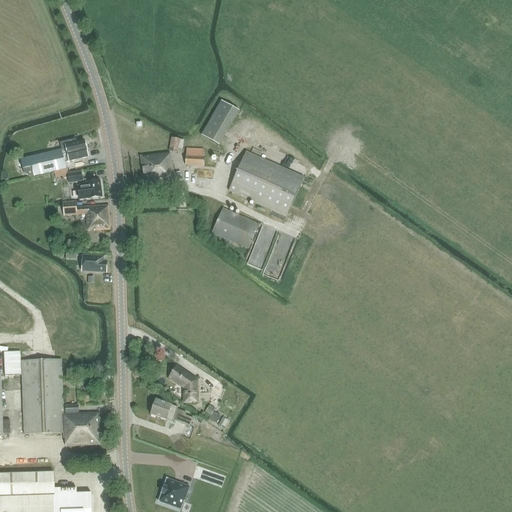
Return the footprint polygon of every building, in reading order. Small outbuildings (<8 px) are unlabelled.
[(201,136),(219,146),(240,111),(221,101),(201,136)] [(184,141),(172,138),(169,152),(178,154),(178,149),(182,150),(184,141)] [(21,160),(21,161),(16,160),(19,169),(23,169),(24,173),(30,178),(34,177),(61,171),(62,174),(67,173),(65,163),(80,160),(89,158),(88,153),(85,140),(76,142),(76,139),(60,143),(62,150),(21,160)] [(187,149),(186,166),(203,167),(204,150),(187,149)] [(304,178),(246,152),(229,191),(287,217),(304,178)] [(140,157),(144,182),(144,185),(175,181),(181,180),(180,173),(174,173),(172,160),(171,161),(171,155),(170,153),(167,153),(140,157)] [(201,177),(212,178),(212,169),(202,169),(201,177)] [(82,172),(67,174),(69,183),(83,181),(82,172)] [(78,187),(80,201),(88,199),(88,200),(102,198),(100,181),(86,183),(87,186),(78,187)] [(76,203),(63,204),(64,217),(86,215),(87,230),(88,231),(94,231),(94,232),(110,230),(109,206),(76,209),(76,203)] [(223,210),(212,232),(249,249),(259,226),(223,210)] [(83,262),(82,273),(106,274),(107,262),(106,262),(104,262),(104,258),(83,257),(83,262)] [(22,375),(24,435),(24,436),(63,434),(63,439),(65,439),(65,447),(101,446),(100,414),(79,414),(79,405),(64,406),(62,360),(21,361),(20,352),(4,353),(5,376),(22,375)] [(170,379),(183,387),(184,404),(199,404),(197,382),(178,368),(170,379)] [(156,400),(151,414),(167,420),(173,423),(174,421),(190,427),(194,419),(186,416),(187,413),(178,410),(178,408),(172,406),(156,400)] [(211,417),(216,409),(210,406),(205,413),(211,417)] [(221,416),(217,427),(223,429),(227,419),(221,416)] [(229,490),(249,458),(196,424),(184,443),(189,446),(185,451),(190,454),(192,452),(228,475),(223,481),(218,478),(216,481),(229,490)] [(272,494),(279,480),(258,469),(251,483),(272,494)] [(54,473),(0,475),(0,511),(92,511),(91,493),(76,494),(76,488),(55,489),(54,473)] [(181,510),(184,502),(190,488),(168,480),(167,479),(167,480),(165,487),(164,486),(164,487),(162,495),(161,494),(161,495),(159,502),(158,502),(159,503),(159,502),(181,510)]
